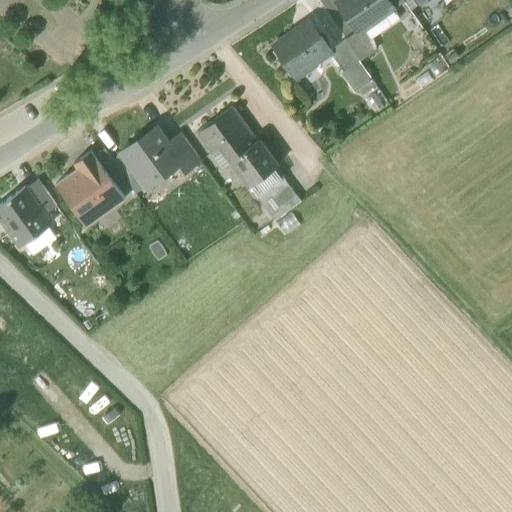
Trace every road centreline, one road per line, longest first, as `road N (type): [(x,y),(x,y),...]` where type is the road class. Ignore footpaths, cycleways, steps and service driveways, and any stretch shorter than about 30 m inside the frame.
road 1 (track): [(511,360),(206,36)]
road 2 (unclassified): [(169,511),(154,411),(0,263)]
road 3 (residential): [(181,51),(0,163)]
